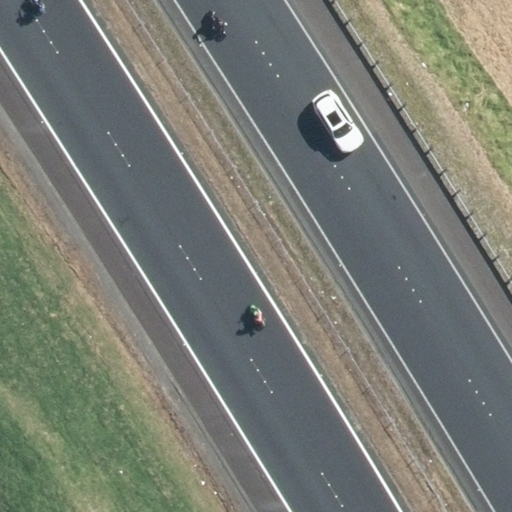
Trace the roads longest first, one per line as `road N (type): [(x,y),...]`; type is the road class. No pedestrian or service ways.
road 1 (motorway): [(346,511),(22,0)]
road 2 (motorway): [(228,0),(511,452)]
